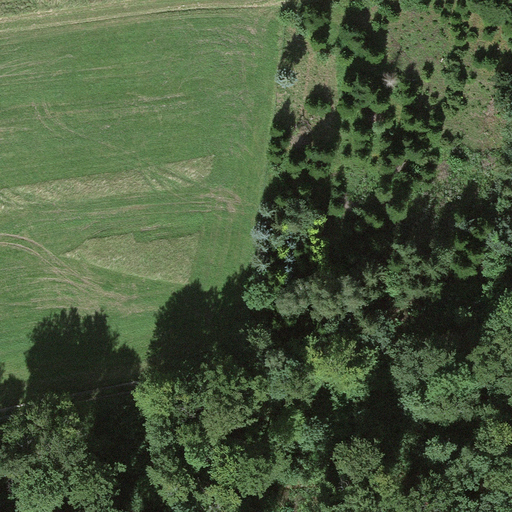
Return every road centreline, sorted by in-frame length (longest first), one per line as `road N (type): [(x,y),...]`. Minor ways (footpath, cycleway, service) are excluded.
road 1 (track): [(0,412),(511,327)]
road 2 (track): [(200,0),(0,27)]
